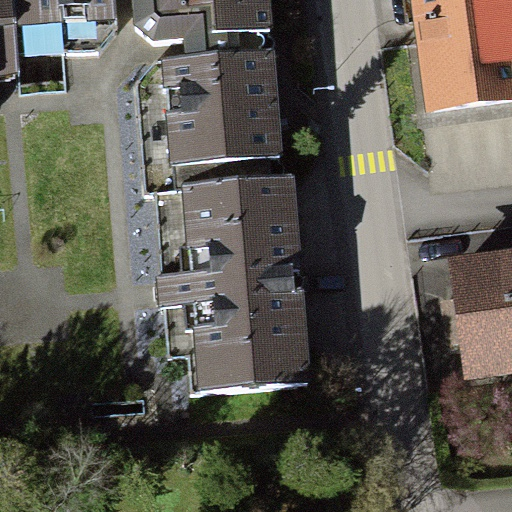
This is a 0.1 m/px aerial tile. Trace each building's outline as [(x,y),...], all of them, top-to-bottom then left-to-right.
[(5,0),(8,48),(121,41),(118,0),(5,0)] [(118,0),(121,41),(144,40),(145,67),(167,66),(269,60),(265,0),(118,0)] [(511,0),(411,0),(431,138),(511,125),(511,0)] [(167,66),(176,203),(189,201),(278,197),(269,60),(167,66)] [(278,197),(189,201),(199,409),(308,404),(298,196),(278,197)] [(511,283),(449,290),(460,395),(511,389),(511,283)]
